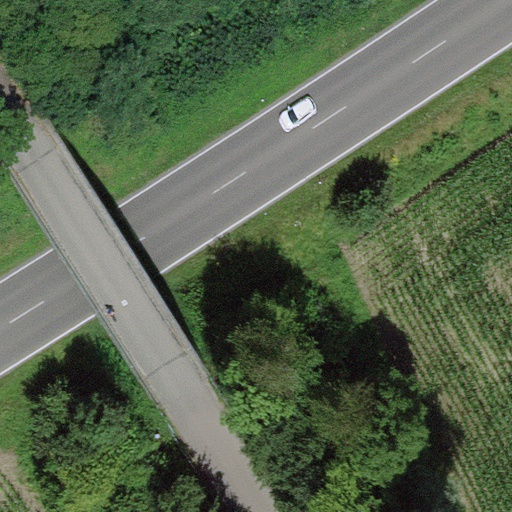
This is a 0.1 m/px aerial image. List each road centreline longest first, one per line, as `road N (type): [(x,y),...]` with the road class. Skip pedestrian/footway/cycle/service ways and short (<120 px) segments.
road 1 (primary): [(503,0),(0,322)]
road 2 (unclassified): [(0,95),(265,511)]
